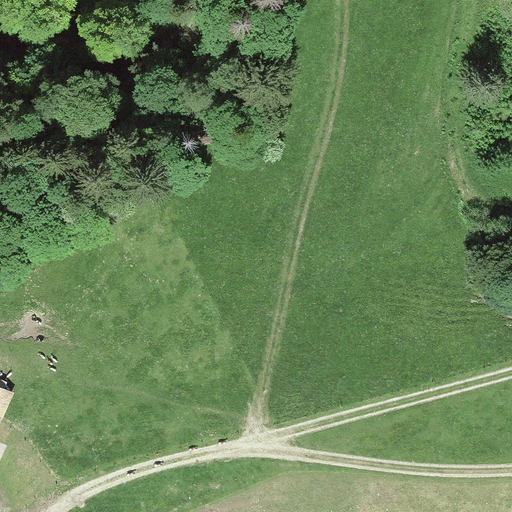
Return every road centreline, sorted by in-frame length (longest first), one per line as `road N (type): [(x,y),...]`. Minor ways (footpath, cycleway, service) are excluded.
road 1 (track): [(511,375),(247,443)]
road 2 (track): [(511,466),(395,462),(247,443)]
road 3 (unclassified): [(54,511),(110,478),(247,443)]
